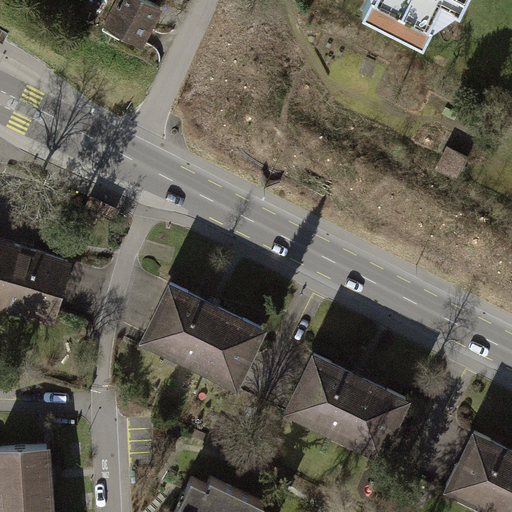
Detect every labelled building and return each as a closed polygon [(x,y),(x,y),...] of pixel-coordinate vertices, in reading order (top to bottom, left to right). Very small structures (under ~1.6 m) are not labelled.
[(160,6),(149,0),(117,0),(105,22),(142,42),(160,6)] [(373,0),(358,28),(418,57),(438,11),(455,19),(467,0),(373,0)] [(75,264),(0,241),(0,312),(55,329),(75,264)] [(171,281),(144,334),(236,379),(263,326),(171,281)] [(314,352),(288,405),(380,449),(406,396),(314,352)] [(447,482),(509,511),(511,511),(511,447),(473,429),(447,482)] [(55,511),(52,443),(0,445),(0,489),(0,501),(0,500),(0,511),(55,511)] [(270,511),(193,474),(174,511),(270,511)]
